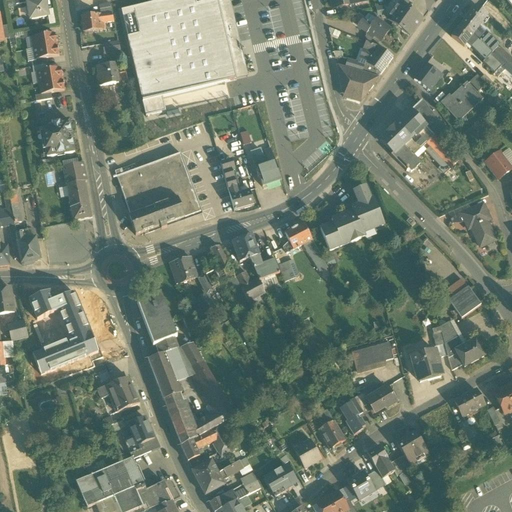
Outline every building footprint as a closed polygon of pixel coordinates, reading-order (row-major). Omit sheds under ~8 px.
[(27,3),(28,8),(29,16),(30,20),(48,17),(47,11),(45,0),(30,3),(27,3)] [(142,102),(158,99),(236,81),(231,59),(241,56),(230,11),(220,14),(217,0),(196,5),(195,0),(167,0),(121,11),(142,102)] [(229,0),(219,0),(217,0),(220,14),(230,11),(241,56),(231,59),(236,81),(248,78),(229,0)] [(331,2),(332,10),(366,3),(365,0),(333,0),(334,1),(331,2)] [(395,26),(409,37),(422,20),(409,11),(412,6),(403,0),(402,0),(388,21),(387,21),(395,26)] [(475,7),(469,15),(481,25),(488,17),(475,7)] [(48,17),(50,26),(55,25),(53,10),(47,11),(48,17)] [(81,17),(83,34),(104,31),(104,24),(113,22),(111,14),(81,17)] [(472,37),(476,33),(481,25),(469,15),(460,27),(472,37)] [(351,24),(357,29),(362,22),(363,20),(358,16),(351,24)] [(373,38),(380,43),(389,31),(376,22),(371,29),(367,26),(367,25),(366,24),(366,25),(362,22),(357,29),(366,35),(367,33),(371,36),(369,38),(372,40),(373,38)] [(489,32),(481,25),(476,33),(481,38),(484,35),(486,37),(489,32)] [(1,28),(3,41),(9,40),(7,27),(1,28)] [(464,48),(467,44),(472,37),(460,27),(451,38),(464,48)] [(26,33),(27,39),(32,38),(41,37),(40,31),(26,33)] [(475,40),(488,52),(494,45),(486,37),(484,35),(481,38),(476,33),(472,37),(475,40)] [(32,38),(34,50),(56,46),(55,34),(41,37),(32,38)] [(467,44),(470,46),(475,40),(472,37),(467,44)] [(25,39),(27,51),(34,50),(32,38),(27,39),(25,39)] [(488,52),(475,40),(470,46),(471,48),(484,61),(482,63),(494,75),(501,68),(489,57),(491,55),(488,52)] [(102,46),(103,53),(114,52),(120,51),(118,43),(102,46)] [(369,54),(374,56),(379,49),(366,43),(362,52),(369,54)] [(488,52),(491,55),(497,48),(494,45),(488,52)] [(58,57),(56,46),(34,50),(36,61),(45,59),(58,57)] [(501,68),(511,78),(511,76),(511,61),(497,48),(491,55),(489,57),(501,68)] [(371,59),(366,66),(380,76),(393,59),(379,49),(374,56),(371,59)] [(36,61),(34,50),(27,51),(26,51),(28,63),(31,62),(36,61)] [(369,54),(362,52),(357,64),(364,66),(366,66),(371,59),(368,57),(369,54)] [(31,62),(32,68),(46,65),(45,59),(31,62)] [(345,69),(362,74),(364,66),(357,64),(347,61),(345,69)] [(47,71),(46,65),(32,68),(33,74),(38,73),(47,71)] [(97,78),(98,87),(115,85),(113,73),(116,72),(115,65),(96,67),(98,78),(97,78)] [(378,78),(380,76),(366,66),(364,66),(362,74),(378,78)] [(414,81),(424,89),(436,73),(426,66),(414,81)] [(343,101),(357,105),(358,103),(359,104),(359,103),(377,79),(376,79),(337,68),(343,98),(344,99),(343,101)] [(38,73),(39,84),(62,80),(60,69),(47,71),(38,73)] [(32,85),(39,84),(38,73),(33,74),(31,74),(32,85)] [(424,89),(429,93),(442,77),(436,73),(424,89)] [(469,84),(478,93),(486,86),(477,76),(469,84)] [(480,80),(488,88),(492,84),(484,76),(480,80)] [(64,92),(62,80),(39,84),(41,95),(51,94),(64,92)] [(442,105),(459,123),(457,120),(479,100),(481,102),(482,102),(480,99),(466,85),(451,100),(449,98),(442,105)] [(35,97),(36,102),(52,100),(51,94),(41,95),(35,97)] [(158,99),(142,102),(146,117),(162,113),(158,99)] [(408,171),(411,174),(421,164),(414,157),(426,145),(434,137),(442,130),(421,102),(380,142),(384,146),(392,155),(390,157),(406,173),(408,171)] [(45,147),(47,158),(74,153),(72,140),(73,140),(72,134),(71,134),(69,121),(41,126),(43,137),(45,137),(47,146),(45,147)] [(247,133),(240,135),(243,146),(251,144),(247,133)] [(426,145),(429,148),(450,170),(458,162),(434,137),(426,145)] [(414,157),(421,164),(429,156),(425,152),(429,148),(426,145),(414,157)] [(444,176),(450,170),(429,148),(425,152),(429,156),(440,168),(438,170),(444,176)] [(256,169),(262,188),(263,188),(262,187),(280,181),(280,182),(281,182),(271,150),(264,152),(267,160),(269,166),(257,170),(257,169),(256,169)] [(269,166),(267,160),(264,161),(260,151),(251,154),(257,169),(257,170),(269,166)] [(485,165),(497,182),(511,170),(511,168),(500,153),(485,165)] [(178,198),(185,219),(202,213),(180,154),(123,174),(116,177),(130,215),(178,198)] [(62,168),(79,165),(77,159),(61,162),(62,168)] [(249,192),(238,195),(231,173),(234,172),(231,161),(220,165),(229,197),(234,212),(253,207),(249,192)] [(62,168),(66,186),(84,183),(86,183),(82,164),(79,165),(62,168)] [(91,216),(84,183),(66,186),(66,188),(68,198),(73,222),(88,220),(91,216)] [(68,198),(66,188),(59,189),(61,199),(68,198)] [(320,231),(329,253),(349,245),(350,245),(364,239),(363,235),(374,231),(384,227),(373,201),(370,202),(365,188),(353,192),(357,202),(359,206),(351,209),(353,213),(349,214),(331,221),(333,226),(320,231)] [(17,197),(9,198),(11,209),(14,224),(21,223),(17,197)] [(128,216),(135,236),(160,228),(161,230),(166,228),(165,226),(185,219),(178,198),(130,215),(128,216)] [(346,207),(349,214),(353,213),(351,209),(359,206),(357,202),(346,207)] [(471,230),(480,249),(489,245),(487,241),(494,238),(487,222),(490,221),(483,205),(471,211),(461,215),(468,231),(471,230)] [(449,214),(452,220),(461,215),(471,211),(468,206),(449,214)] [(0,211),(0,221),(1,228),(9,227),(14,226),(14,224),(11,209),(6,210),(0,211)] [(406,223),(411,228),(415,225),(410,219),(406,223)] [(303,225),(293,230),(297,238),(300,237),(304,246),(311,242),(312,242),(303,225)] [(284,234),(290,246),(293,251),(304,246),(300,237),(297,238),(293,230),(284,234)] [(34,231),(21,233),(22,242),(36,239),(34,231)] [(364,239),(365,241),(376,236),(374,231),(363,235),(364,239)] [(252,236),(242,240),(249,261),(259,257),(252,236)] [(36,239),(22,242),(17,243),(17,245),(20,259),(21,264),(22,265),(23,266),(28,265),(30,264),(29,262),(40,260),(36,239)] [(239,264),(249,261),(242,240),(232,243),(239,264)] [(314,247),(311,242),(304,246),(307,251),(314,247)] [(294,251),(293,251),(290,246),(284,250),(287,255),(294,251)] [(310,258),(315,266),(323,262),(314,247),(307,251),(307,252),(306,253),(309,258),(310,258)] [(0,248),(0,268),(9,267),(7,248),(0,248)] [(216,288),(219,293),(224,290),(222,286),(227,284),(235,279),(219,248),(211,250),(220,269),(205,276),(212,290),(216,288)] [(262,267),(259,257),(249,261),(258,282),(259,283),(272,278),(274,277),(273,272),(270,273),(267,265),(266,265),(262,267)] [(333,258),(327,260),(329,267),(335,265),(333,258)] [(171,265),(177,286),(197,280),(190,259),(171,265)] [(294,261),(288,263),(291,270),(292,270),(296,279),(299,277),(294,261)] [(273,272),(274,277),(279,275),(274,262),(267,265),(270,273),(273,272)] [(278,267),(285,283),(296,279),(292,270),(291,270),(288,263),(278,267)] [(235,276),(242,290),(251,285),(246,274),(239,277),(238,274),(235,276)] [(205,291),(207,295),(213,292),(212,290),(205,276),(199,279),(201,284),(202,286),(204,290),(205,291)] [(275,286),(272,278),(259,283),(262,291),(275,286)] [(227,284),(231,292),(239,288),(235,279),(227,284)] [(449,302),(467,289),(461,281),(443,294),(449,302)] [(258,282),(251,285),(242,290),(241,291),(247,304),(264,295),(262,291),(259,283),(258,282)] [(0,303),(12,301),(10,288),(0,290),(0,303)] [(451,307),(461,321),(481,307),(470,293),(468,289),(467,289),(449,302),(448,302),(451,307)] [(50,292),(29,300),(36,320),(37,321),(58,312),(70,340),(43,351),(32,355),(41,376),(90,356),(98,353),(74,293),(54,301),(50,292)] [(93,362),(103,357),(77,292),(74,293),(98,353),(90,356),(93,362)] [(198,301),(199,303),(206,314),(214,309),(205,296),(198,301)] [(144,317),(160,357),(167,354),(176,351),(178,350),(159,298),(141,305),(140,305),(144,317)] [(0,315),(14,314),(12,301),(0,303),(0,315)] [(201,318),(206,314),(199,303),(193,307),(201,318)] [(440,328),(441,332),(444,345),(458,337),(450,322),(439,328),(440,328)] [(8,328),(12,343),(28,339),(24,323),(8,328)] [(435,348),(438,347),(444,345),(441,332),(432,335),(435,348)] [(448,360),(457,355),(455,351),(463,347),(458,337),(444,345),(447,357),(448,360)] [(464,346),(463,347),(455,351),(457,355),(463,366),(464,368),(473,363),(483,358),(475,341),(464,347),(464,346)] [(2,345),(4,360),(15,359),(12,344),(2,345)] [(194,345),(180,350),(191,368),(220,420),(223,424),(234,418),(194,345)] [(351,355),(356,373),(357,373),(356,370),(385,363),(393,360),(389,345),(351,355)] [(447,357),(444,345),(438,347),(440,353),(441,358),(447,357)] [(184,371),(191,368),(180,350),(178,350),(176,351),(184,371)] [(176,351),(167,354),(177,382),(186,379),(184,371),(176,351)] [(414,365),(420,384),(440,378),(435,360),(438,359),(441,358),(440,353),(421,358),(422,363),(414,365)] [(149,361),(164,401),(179,395),(182,394),(177,382),(167,354),(160,357),(156,358),(149,361)] [(448,360),(452,372),(463,366),(457,355),(448,360)] [(357,373),(356,373),(357,376),(385,369),(385,363),(356,370),(357,373)] [(104,365),(92,370),(95,376),(107,370),(104,365)] [(95,378),(100,390),(107,387),(112,385),(107,373),(95,378)] [(112,385),(107,387),(111,397),(118,414),(139,405),(129,378),(112,385)] [(101,401),(111,397),(107,387),(100,390),(97,391),(101,401)] [(371,409),(375,415),(384,409),(385,411),(396,404),(387,388),(383,391),(367,400),(366,401),(371,409)] [(511,404),(504,389),(493,394),(504,416),(508,414),(510,414),(511,413),(511,404)] [(455,402),(463,418),(484,407),(476,391),(455,402)] [(164,401),(166,408),(182,402),(179,395),(164,401)] [(365,395),(358,397),(363,414),(371,409),(366,401),(367,400),(365,395)] [(358,417),(363,414),(358,397),(349,403),(350,405),(350,404),(358,417)] [(196,439),(182,402),(166,408),(181,447),(192,441),(196,439)] [(347,428),(353,438),(361,433),(360,431),(365,428),(358,417),(350,404),(350,405),(339,411),(347,424),(345,424),(347,428)] [(486,412),(495,427),(501,424),(493,408),(486,412)] [(307,424),(313,420),(307,409),(301,412),(301,413),(307,424)] [(320,416),(326,427),(333,423),(327,412),(320,416)] [(209,432),(219,426),(217,422),(214,417),(193,428),(199,438),(209,432)] [(134,440),(137,447),(154,440),(154,439),(145,419),(128,426),(134,440)] [(113,426),(115,433),(125,428),(122,422),(113,426)] [(459,426),(467,442),(474,438),(466,422),(459,426)] [(334,423),(333,423),(326,427),(318,432),(330,451),(344,443),(334,423)] [(213,443),(218,454),(230,447),(219,428),(210,434),(215,442),(213,443)] [(210,434),(209,432),(199,438),(196,439),(192,441),(192,443),(193,443),(199,457),(204,455),(201,449),(213,443),(215,442),(210,434)] [(403,457),(408,464),(426,454),(427,453),(423,446),(415,433),(403,440),(403,439),(396,444),(403,457)] [(125,443),(132,459),(132,460),(140,457),(158,449),(160,449),(156,438),(154,439),(154,440),(137,447),(134,440),(125,443)] [(181,448),(188,462),(199,457),(193,443),(192,443),(181,448)] [(428,443),(423,446),(427,453),(426,454),(429,458),(435,454),(428,443)] [(294,453),(304,471),(320,462),(311,444),(294,453)] [(230,447),(218,454),(219,456),(221,459),(233,453),(230,447)] [(367,455),(375,469),(380,466),(388,461),(379,448),(367,455)] [(408,464),(411,469),(429,458),(426,454),(408,464)] [(403,457),(398,460),(406,472),(411,469),(408,464),(403,457)] [(143,486),(132,460),(132,459),(75,484),(87,510),(113,498),(118,511),(135,511),(142,509),(143,509),(136,493),(144,489),(145,489),(144,486),(143,486)] [(239,463),(243,470),(249,467),(245,460),(239,463)] [(405,473),(406,472),(398,460),(390,465),(394,472),(394,473),(397,477),(398,477),(405,473)] [(388,461),(380,466),(387,477),(394,473),(394,472),(390,465),(388,461)] [(192,472),(198,484),(211,477),(210,476),(217,473),(211,462),(192,472)] [(220,473),(219,475),(222,481),(243,470),(239,463),(223,471),(220,473)] [(381,480),(387,477),(380,466),(375,469),(376,472),(381,480)] [(287,468),(264,480),(275,499),(292,490),(290,488),(296,484),(287,468)] [(376,472),(371,475),(380,490),(385,487),(381,480),(376,472)] [(224,486),(222,481),(219,475),(217,473),(210,476),(211,477),(198,484),(205,497),(224,486)] [(397,477),(394,473),(387,477),(381,480),(385,487),(398,479),(397,477)] [(411,483),(405,473),(398,477),(405,487),(411,483)] [(243,486),(244,488),(257,482),(253,474),(240,481),(243,486)] [(347,483),(359,502),(360,502),(358,499),(372,491),(374,494),(374,493),(365,478),(363,474),(347,483)] [(374,493),(380,490),(371,475),(365,478),(374,493)] [(261,490),(257,482),(244,488),(248,496),(261,490)] [(143,511),(145,511),(162,506),(165,505),(166,506),(172,503),(167,492),(168,491),(163,483),(155,487),(155,488),(146,492),(145,491),(144,489),(136,493),(143,509),(142,509),(143,511)] [(343,504),(348,501),(343,490),(337,493),(343,504)] [(358,499),(360,502),(374,494),(372,491),(358,499)] [(239,495),(235,497),(232,492),(209,504),(213,511),(218,511),(237,502),(241,500),(239,495)] [(337,493),(327,499),(334,511),(346,511),(347,511),(343,504),(337,493)] [(334,511),(327,499),(316,505),(320,511),(334,511)] [(347,511),(354,511),(348,501),(343,504),(347,511)] [(242,511),(237,502),(218,511),(220,511),(223,511),(242,511)] [(175,508),(172,503),(166,506),(165,505),(162,506),(165,511),(168,511),(175,508)]
